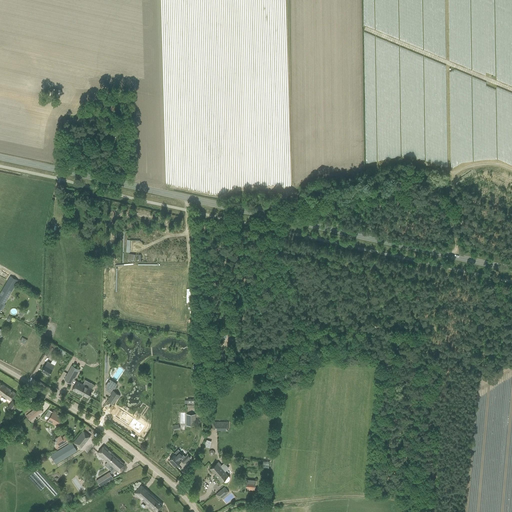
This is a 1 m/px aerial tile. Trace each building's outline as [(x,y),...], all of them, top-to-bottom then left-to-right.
[(68,225),(66,230),(68,230),(67,234),(73,236),(76,228),(68,225)] [(0,310),(15,285),(17,283),(18,281),(10,276),(9,278),(7,281),(0,293),(0,310)] [(49,321),(45,320),(39,336),(43,337),(49,321)] [(50,346),(50,345),(44,354),(50,357),(55,348),(54,348),(56,346),(52,343),(50,346)] [(47,362),(44,366),(42,371),(46,373),(45,374),(48,376),(48,374),(49,375),(54,366),(47,362)] [(72,365),(64,380),(71,383),(75,385),(72,390),(78,393),(79,392),(88,397),(92,389),(73,379),(79,369),(72,365)] [(109,379),(105,386),(106,387),(105,389),(110,392),(112,390),(111,389),(112,387),(114,388),(117,384),(109,379)] [(0,382),(0,394),(6,399),(6,398),(10,401),(15,393),(0,382)] [(120,395),(113,391),(110,395),(111,396),(107,401),(113,405),(117,398),(118,399),(120,395)] [(8,408),(13,411),(18,404),(13,401),(8,408)] [(48,409),(45,415),(49,418),(48,419),(52,421),(51,423),(57,427),(60,422),(62,418),(53,412),(48,409)] [(134,426),(133,430),(140,434),(145,426),(120,409),(115,417),(129,427),(131,424),(134,426)] [(26,416),(30,421),(37,415),(34,410),(26,416)] [(187,425),(195,425),(195,414),(186,414),(187,425)] [(83,431),(80,435),(73,443),(80,449),(90,437),(83,431)] [(61,437),(56,440),(56,441),(60,447),(56,449),(58,451),(70,443),(66,436),(62,438),(61,437)] [(58,451),(50,456),(55,464),(76,451),(71,443),(70,443),(58,451)] [(111,474),(115,470),(118,472),(124,464),(104,446),(97,453),(114,468),(111,471),(96,480),(99,486),(113,477),(111,474)] [(174,466),(175,465),(175,466),(180,461),(181,462),(182,461),(184,463),(190,457),(187,455),(185,457),(178,450),(173,454),(174,455),(169,460),(173,463),(172,464),(174,466)] [(214,465),(210,468),(221,482),(227,476),(224,472),(227,469),(223,464),(221,467),(217,462),(214,465)] [(255,480),(247,480),(246,488),(249,488),(249,491),(254,491),(255,480)] [(140,485),(134,492),(155,511),(162,504),(140,485)] [(51,486),(48,489),(54,496),(58,493),(51,486)] [(228,492),(224,487),(215,495),(219,500),(228,492)]
